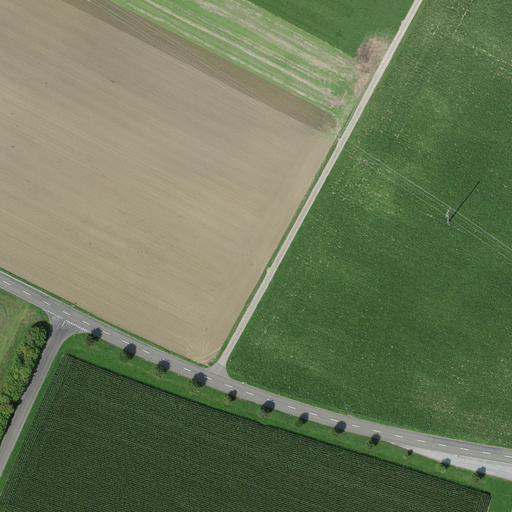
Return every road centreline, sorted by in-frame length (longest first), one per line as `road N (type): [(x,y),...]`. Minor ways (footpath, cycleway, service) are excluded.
road 1 (tertiary): [(511,457),(287,406),(68,313)]
road 2 (track): [(213,381),(423,0)]
road 3 (unclassified): [(0,466),(68,313)]
